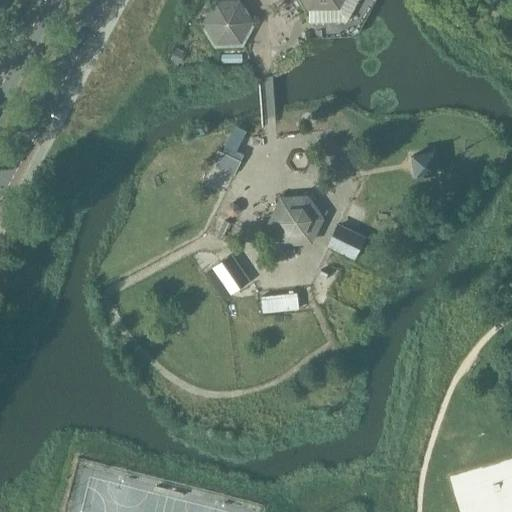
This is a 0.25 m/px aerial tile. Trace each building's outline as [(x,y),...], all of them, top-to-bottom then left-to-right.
[(302,0),(308,9),(309,9),(309,23),(346,21),(357,0),(302,0)] [(240,43),(252,21),(239,1),(215,2),(204,23),(216,43),(240,43)] [(177,49),(172,58),(179,62),(183,55),(182,54),(183,52),(177,49)] [(241,161),(223,152),(216,167),(234,175),(241,161)] [(431,156),(416,158),(418,172),(433,169),(431,156)] [(307,197),(281,199),(270,222),(285,244),(311,242),(322,218),(307,197)] [(340,225),(330,247),(355,259),(366,237),(340,225)] [(232,264),(217,274),(231,294),(245,284),(232,264)] [(328,274),(321,270),(317,277),(324,281),(328,274)] [(511,511),(511,458),(450,477),(460,511),(511,511)]
